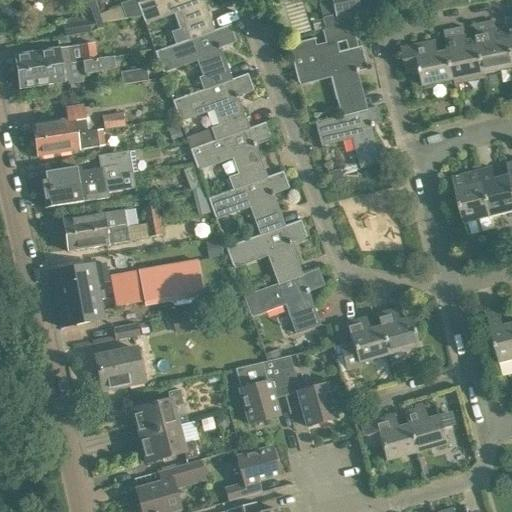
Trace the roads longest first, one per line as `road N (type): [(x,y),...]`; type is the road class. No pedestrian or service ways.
road 1 (residential): [(450,288),(360,274),(337,258),(247,0)]
road 2 (tertiary): [(80,511),(0,137)]
road 3 (residential): [(450,288),(416,154),(511,124)]
road 4 (residential): [(330,511),(387,508),(468,485),(483,475),(489,432)]
road 5 (residential): [(489,432),(450,288)]
